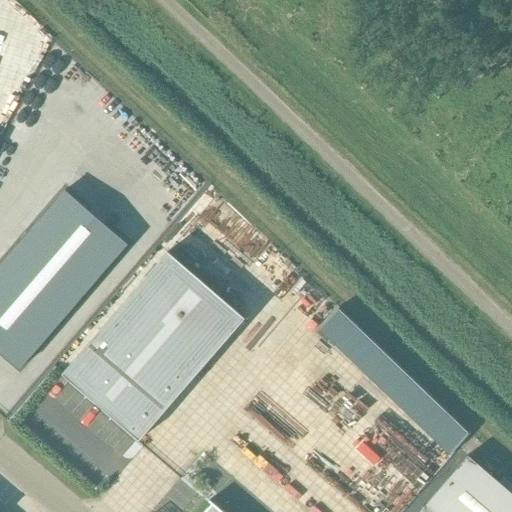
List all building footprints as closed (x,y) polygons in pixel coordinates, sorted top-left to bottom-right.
[(0,351),(20,368),(128,243),(66,190),(0,265),(0,351)] [(169,252),(63,374),(140,441),(245,319),(169,252)] [(471,435),(338,307),(318,328),(451,456),(471,435)] [(468,455),(419,511),(511,511),(511,479),(505,474),(499,482),(468,455)] [(223,511),(213,503),(204,511),(223,511)]
